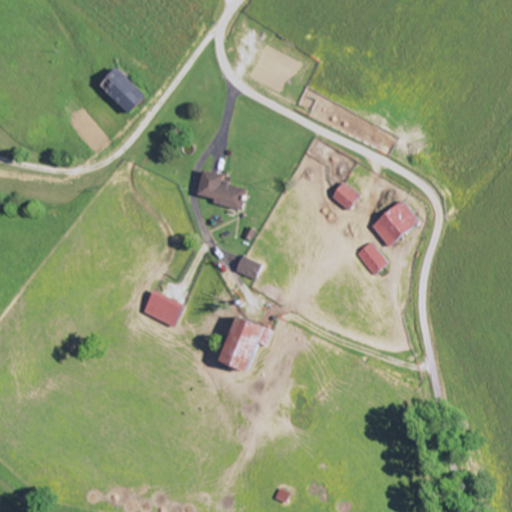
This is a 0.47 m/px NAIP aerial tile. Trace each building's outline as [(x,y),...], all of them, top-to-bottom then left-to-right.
[(203,196),(219,200),(218,205),(246,211),(251,190),(227,185),(229,176),(208,172),(203,196)] [(365,196),(347,184),(335,201),(354,213),(365,196)] [(375,226),(391,249),(425,226),(410,203),(375,226)] [(358,257),(376,278),(391,265),(373,244),(358,257)] [(242,273),(260,282),(267,267),(249,258),(242,273)] [(188,305),(157,293),(147,316),(179,329),(188,305)] [(226,362),(253,373),(271,328),(245,317),(226,362)]
